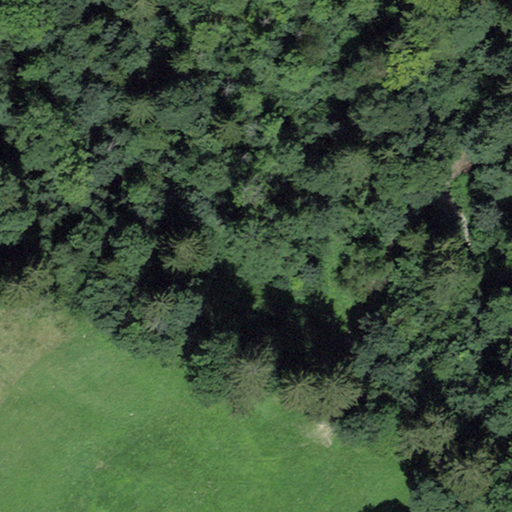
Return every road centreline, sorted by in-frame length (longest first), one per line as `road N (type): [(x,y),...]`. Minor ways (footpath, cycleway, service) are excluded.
road 1 (track): [(509,511),(475,357),(459,228),(433,199),(409,212)]
road 2 (track): [(409,212),(358,172),(336,118),(376,0)]
road 3 (track): [(409,212),(349,353)]
